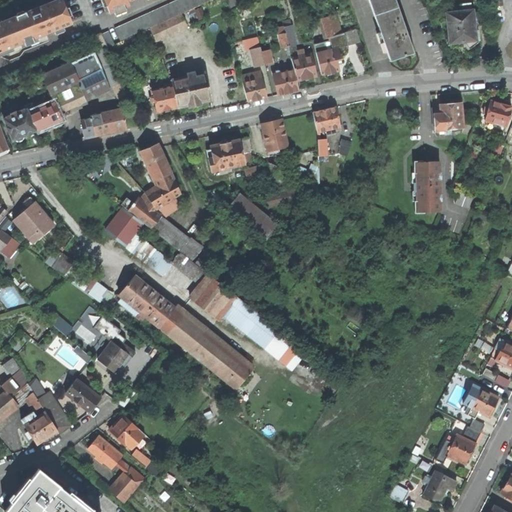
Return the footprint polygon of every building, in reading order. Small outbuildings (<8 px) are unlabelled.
[(0,51),(71,24),(68,16),(72,15),(66,0),(53,0),(48,2),(19,13),(0,20),(0,51)] [(129,5),(127,1),(130,0),(100,0),(103,6),(106,5),(110,13),(129,5)] [(181,13),(187,10),(182,0),(176,0),(175,1),(181,13)] [(182,0),(187,10),(193,7),(189,0),(182,0)] [(389,61),(413,53),(413,52),(405,30),(394,0),(368,0),(389,60),(389,61)] [(175,15),(181,13),(175,1),(170,3),(175,15)] [(170,3),(163,6),(169,18),(175,15),(170,3)] [(169,18),(163,6),(157,9),(162,21),(169,18)] [(156,24),(162,21),(157,9),(151,12),(156,24)] [(459,42),(463,41),(468,48),(475,42),(474,40),(476,40),(474,25),(478,24),(477,13),(472,14),(472,10),(446,13),(449,43),(459,42)] [(151,12),(145,14),(150,27),(156,24),(151,12)] [(145,14),(139,17),(144,29),(150,27),(145,14)] [(183,14),(175,17),(181,30),(188,27),(183,14)] [(326,38),(342,33),(336,15),(320,19),(326,38)] [(144,29),(139,17),(133,20),(138,32),(144,29)] [(175,17),(151,28),(156,41),(181,30),(175,17)] [(133,20),(127,23),(132,35),(138,32),(133,20)] [(127,23),(121,25),(126,37),(132,35),(127,23)] [(120,40),(126,37),(121,25),(115,28),(120,40)] [(288,47),(296,45),(291,26),(284,27),(288,47)] [(281,48),(288,47),(284,27),(276,29),(281,48)] [(356,28),(344,32),(348,44),(360,41),(356,28)] [(108,31),(102,34),(107,46),(113,43),(108,31)] [(316,53),(321,75),(330,73),(339,70),(336,60),(340,59),(337,48),(334,49),(333,46),(331,46),(330,42),(321,44),(323,51),(316,53)] [(260,47),(251,50),(253,59),(249,60),(251,67),(264,64),(261,51),(260,47)] [(269,50),(261,51),(264,64),(272,62),(269,50)] [(291,59),(294,70),(296,80),(307,78),(317,76),(311,54),(300,56),(300,54),(298,55),(298,57),(291,59)] [(43,76),(55,103),(58,112),(109,88),(102,71),(87,78),(84,72),(75,76),(70,64),(43,76)] [(272,72),(278,95),(288,93),(299,91),(296,80),(294,70),(280,74),(279,70),(272,72)] [(151,90),(156,111),(166,109),(188,104),(188,106),(194,104),(200,103),(199,101),(210,99),(204,72),(195,74),(195,72),(187,73),(187,76),(170,80),(171,82),(164,84),(164,87),(151,90)] [(259,76),(257,76),(258,79),(257,80),(255,74),(241,77),(248,102),(258,100),(267,98),(262,78),(260,79),(259,76)] [(122,82),(109,88),(113,98),(126,92),(122,82)] [(484,107),(482,114),(486,115),(484,120),(499,124),(498,129),(503,131),(504,126),(505,126),(511,107),(509,106),(509,104),(508,101),(505,101),(504,100),(501,102),(500,104),(490,101),(488,108),(484,107)] [(466,124),(473,126),(475,121),(461,117),(460,103),(457,103),(457,101),(454,101),(451,101),(451,103),(440,104),(440,109),(432,109),(434,130),(439,130),(440,134),(449,133),(449,129),(462,128),(462,127),(465,128),(466,124)] [(32,109),(27,111),(36,130),(48,125),(52,123),(56,125),(60,123),(62,119),(58,112),(55,103),(33,113),(32,109)] [(326,130),(328,136),(336,135),(335,128),(340,127),(336,107),(331,108),(312,113),(316,132),(326,130)] [(11,115),(3,118),(7,126),(6,126),(9,133),(13,140),(14,140),(18,141),(22,140),(24,135),(28,134),(36,130),(27,111),(26,108),(17,112),(11,114),(11,115)] [(123,114),(122,109),(91,116),(90,116),(81,120),(85,138),(110,133),(134,127),(131,112),(123,114)] [(131,110),(131,112),(134,127),(142,126),(138,109),(131,110)] [(268,152),(287,147),(281,120),(273,122),(261,125),(268,152)] [(0,152),(4,150),(9,149),(0,125),(0,152)] [(225,168),(244,164),(244,163),(251,161),(249,138),(229,142),(228,141),(226,140),(224,140),(222,141),(220,143),(219,144),(209,146),(210,149),(206,150),(211,171),(218,170),(219,174),(226,172),(225,168)] [(351,142),(342,139),(339,154),(347,156),(351,142)] [(491,157),(497,160),(503,146),(496,143),(491,157)] [(151,228),(191,260),(201,247),(189,238),(188,241),(165,223),(167,221),(153,210),(155,208),(156,209),(158,208),(165,216),(178,208),(178,205),(173,198),(180,193),(177,187),(158,144),(149,148),(140,152),(156,188),(154,189),(147,194),(146,193),(140,200),(138,198),(136,200),(134,203),(133,202),(130,205),(131,206),(127,211),(143,223),(150,229),(151,228)] [(418,161),(413,161),(413,173),(416,173),(416,182),(413,182),(413,192),(417,192),(417,201),(414,201),(414,213),(423,213),(423,212),(439,211),(438,162),(422,162),(422,161),(418,161)] [(282,168),(270,163),(275,183),(285,180),(282,168)] [(257,165),(245,168),(248,182),(260,178),(257,165)] [(318,169),(310,166),(305,178),(318,183),(318,169)] [(218,205),(226,202),(222,188),(203,193),(218,205)] [(468,209),(473,195),(459,190),(454,204),(468,209)] [(276,225),(239,195),(226,212),(262,242),(276,225)] [(32,243),(54,225),(34,202),(24,210),(12,220),(32,243)] [(163,277),(172,263),(135,233),(143,223),(127,211),(123,207),(105,231),(163,277)] [(0,250),(1,252),(12,238),(2,230),(0,232),(0,250)] [(317,251),(298,235),(293,241),(294,242),(281,257),(300,272),(317,251)] [(21,244),(12,238),(1,252),(10,258),(21,244)] [(45,263),(51,267),(59,257),(53,253),(45,263)] [(98,302),(104,293),(100,289),(102,286),(96,282),(97,280),(61,253),(59,257),(51,267),(87,293),(98,302)] [(235,389),(251,369),(135,275),(126,285),(119,294),(122,297),(119,301),(135,315),(139,311),(235,389)] [(245,334),(267,351),(282,332),(209,275),(189,298),(216,319),(225,309),(249,328),(245,334)] [(66,337),(73,329),(58,315),(51,324),(66,337)] [(46,329),(51,324),(44,318),(39,323),(46,329)] [(98,360),(115,373),(120,366),(124,369),(127,365),(136,353),(115,337),(98,360)] [(511,344),(499,338),(494,347),(490,356),(498,360),(497,363),(501,365),(502,362),(511,367),(511,344)] [(90,361),(93,356),(80,348),(77,354),(90,361)] [(21,369),(13,359),(3,366),(10,377),(21,369)] [(498,373),(486,367),(483,373),(495,380),(498,373)] [(26,398),(11,379),(1,387),(5,393),(0,397),(0,420),(17,407),(25,399),(26,398)] [(96,405),(101,398),(77,380),(66,394),(90,413),(96,405)] [(116,402),(124,408),(135,394),(128,388),(116,402)] [(498,396),(481,388),(478,393),(472,391),(467,401),(472,404),(468,413),(475,417),(479,409),(489,415),(493,407),(498,396)] [(34,393),(26,398),(25,399),(33,413),(22,420),(34,439),(37,444),(58,431),(34,393)] [(50,393),(40,400),(61,435),(72,427),(50,393)] [(109,430),(131,451),(136,445),(140,448),(146,443),(142,439),(145,435),(123,415),(116,423),(109,430)] [(485,423),(474,418),(470,425),(481,431),(485,423)] [(471,450),(481,431),(470,425),(468,424),(463,436),(456,433),(452,441),(446,438),(436,458),(443,462),(447,453),(466,462),(471,450)] [(125,470),(128,466),(120,459),(123,456),(111,446),(113,443),(110,441),(108,444),(99,436),(94,442),(88,449),(97,456),(95,459),(102,465),(104,462),(112,469),(117,463),(125,470)] [(136,451),(131,456),(151,472),(155,466),(136,451)] [(110,491),(123,502),(143,478),(131,467),(110,491)] [(91,511),(75,499),(60,487),(60,486),(39,469),(38,470),(38,471),(18,495),(5,511),(39,511),(43,508),(48,511),(91,511)] [(457,479),(436,469),(423,493),(439,502),(444,493),(447,486),(452,489),(457,479)] [(501,492),(511,498),(511,473),(506,484),(501,492)] [(409,492),(397,486),(392,497),(404,503),(409,492)]
